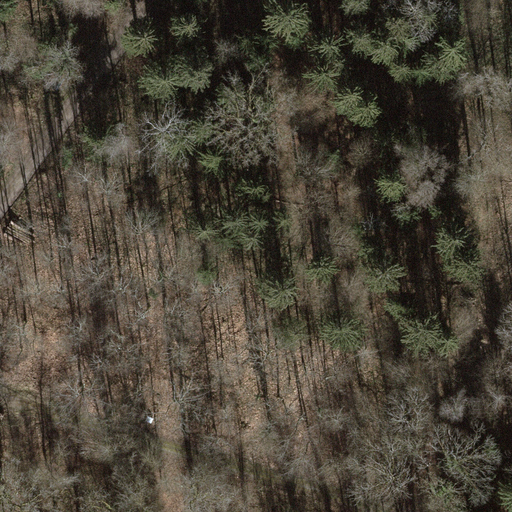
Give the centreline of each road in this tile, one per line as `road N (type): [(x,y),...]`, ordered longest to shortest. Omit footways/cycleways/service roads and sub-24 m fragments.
road 1 (track): [(0,394),(393,511)]
road 2 (track): [(0,218),(153,0)]
